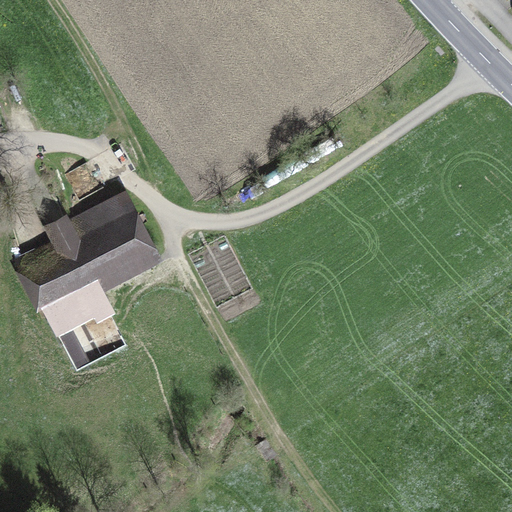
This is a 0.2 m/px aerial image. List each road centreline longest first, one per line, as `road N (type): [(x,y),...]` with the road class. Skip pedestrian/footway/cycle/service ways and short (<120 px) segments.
road 1 (track): [(492,67),(291,204),(240,222),(172,217)]
road 2 (track): [(335,511),(248,386),(176,248),(172,217)]
road 3 (track): [(50,0),(115,111),(116,124),(89,152)]
